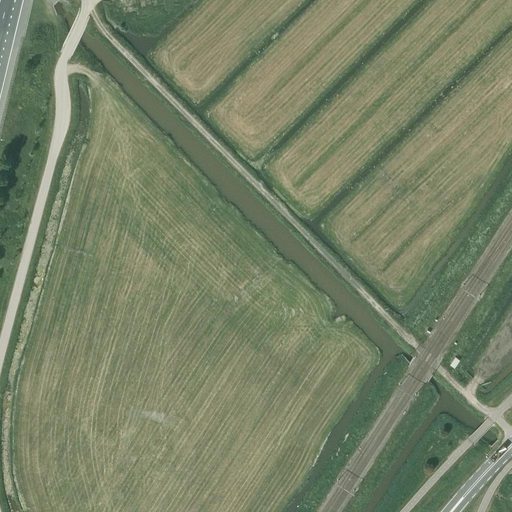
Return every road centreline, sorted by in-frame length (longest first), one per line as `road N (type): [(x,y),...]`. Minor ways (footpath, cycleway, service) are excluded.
road 1 (track): [(414,345),(100,27),(91,0)]
road 2 (unclassified): [(0,355),(62,123),(59,71),(88,0)]
